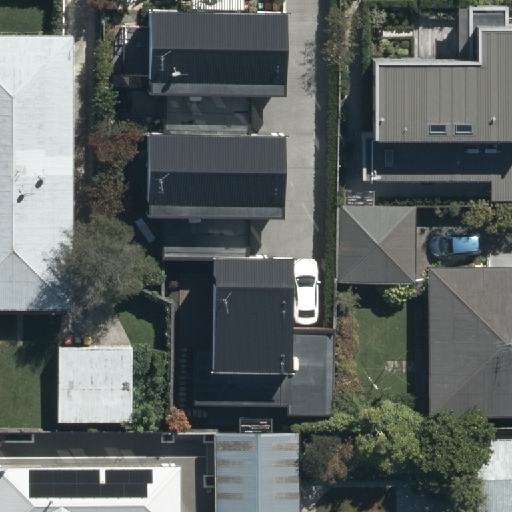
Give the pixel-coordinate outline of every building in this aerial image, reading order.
[(281,6),(148,3),(147,88),(280,90),(281,6)] [(462,50),(365,50),(366,177),(485,176),(485,197),(511,197),(511,16),(499,17),(498,3),(462,3),(462,50)] [(70,31),(0,30),(0,303),(69,303),(70,31)] [(282,126),(145,124),(144,208),(281,210),(282,126)] [(412,278),(412,201),(338,201),(337,278),(412,278)] [(290,248),(212,247),(210,361),(288,362),(290,248)] [(511,258),(427,258),(426,407),(511,407),(511,258)] [(130,420),(131,343),(56,343),(56,420),(130,420)] [(299,511),(298,428),(212,429),(212,511),(299,511)] [(511,511),(511,435),(475,435),(475,511),(511,511)] [(187,511),(188,460),(0,458),(0,511),(187,511)]
